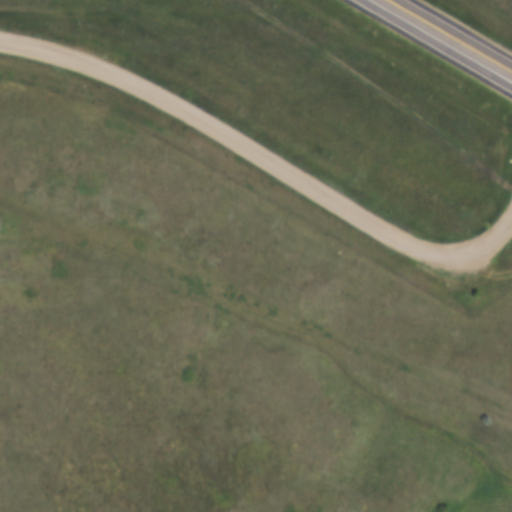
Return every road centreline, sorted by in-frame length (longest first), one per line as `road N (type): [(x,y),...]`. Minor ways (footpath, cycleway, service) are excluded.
road 1 (residential): [(511,217),(481,246),(453,251),(407,241),(166,95),(82,57),(0,35)]
road 2 (primary): [(511,67),(395,0)]
